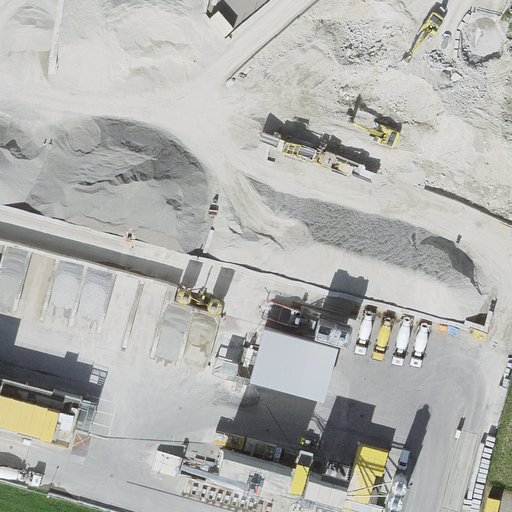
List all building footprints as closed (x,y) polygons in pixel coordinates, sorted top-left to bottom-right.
[(352,324),(319,316),(315,332),(349,340),(352,324)] [(337,346),(265,327),(252,378),(324,396),(337,346)] [(0,426),(69,445),(82,395),(0,373),(0,426)] [(352,465),(326,458),(322,474),(224,447),(219,464),(317,491),(314,504),(340,511),(342,504),(353,507),(361,479),(349,475),(352,465)] [(391,471),(378,468),(368,505),(381,508),(391,471)] [(404,474),(402,472),(400,472),(398,472),(395,473),(394,474),(392,476),(392,479),(392,481),(393,483),(395,485),(397,486),(400,486),(402,486),(404,485),(406,483),(406,481),(407,478),(406,476),(404,474)] [(400,489),(398,488),(396,487),(394,487),(391,488),(389,490),(388,492),(388,494),(388,497),(389,499),(391,501),(393,502),(395,502),(398,501),(400,500),(401,498),(402,496),(402,494),(402,491),(400,489)] [(396,505),(394,504),(392,503),(389,503),(387,504),(385,505),(384,507),(383,510),(383,511),(397,511),(398,511),(398,509),(397,507),(396,505)]
